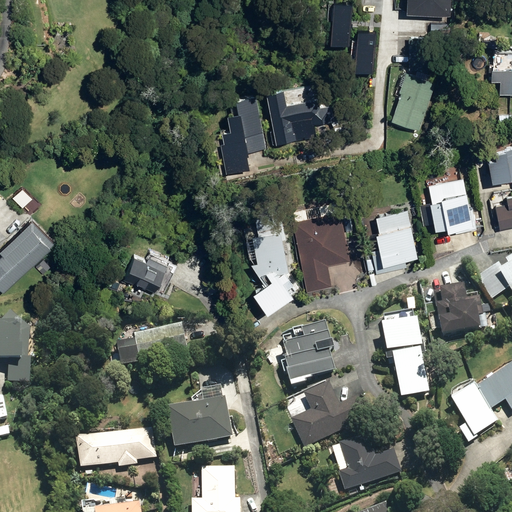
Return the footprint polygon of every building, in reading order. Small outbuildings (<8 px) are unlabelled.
[(405,0),(405,8),(423,9),(452,11),(452,0),(405,0)] [(331,47),(349,48),(352,5),(334,4),(331,47)] [(355,74),(373,75),(375,34),(357,33),(355,74)] [(407,36),(407,69),(431,68),(430,36),(407,36)] [(453,50),(464,51),(465,42),(453,42),(453,50)] [(511,67),(490,67),(490,78),(498,79),(497,92),(511,92),(511,67)] [(378,123),(405,135),(427,89),(400,76),(378,123)] [(283,93),(266,96),(276,145),(317,137),(315,126),(330,123),(327,106),(319,107),(318,100),(286,106),(283,93)] [(245,152),(266,148),(255,96),(232,101),(235,115),(227,117),(230,132),(222,134),(224,145),(221,146),(227,174),(248,170),(245,152)] [(498,114),(499,123),(511,122),(511,113),(498,114)] [(489,180),(511,175),(511,145),(483,151),(489,180)] [(426,200),(431,228),(443,226),(443,228),(453,227),(454,231),(474,227),(470,208),(467,208),(461,177),(426,184),(429,199),(426,200)] [(41,198),(26,184),(15,196),(24,204),(18,210),(26,218),(40,203),(38,201),(41,198)] [(498,203),(502,226),(511,224),(511,191),(509,192),(511,200),(498,203)] [(247,290),(262,312),(289,294),(283,285),(289,282),(281,269),(285,269),(278,231),(281,231),(276,202),(249,207),(256,233),(249,234),(254,260),(247,261),(261,281),(247,290)] [(369,248),(375,273),(405,266),(403,257),(414,255),(408,224),(409,224),(406,208),(373,215),(376,229),(371,231),(375,247),(369,248)] [(291,220),(305,291),(330,286),(325,264),(347,260),(338,211),(291,220)] [(0,290),(1,291),(46,245),(23,222),(0,245),(0,290)] [(121,277),(161,294),(175,263),(147,250),(143,259),(130,254),(121,277)] [(55,264),(44,255),(35,266),(45,275),(55,264)] [(476,280),(490,301),(507,290),(511,297),(511,256),(503,262),(507,268),(501,272),(497,266),(476,280)] [(432,294),(440,340),(484,331),(478,300),(465,302),(462,288),(432,294)] [(390,356),(400,401),(427,396),(418,350),(420,350),(415,323),(413,323),(411,313),(381,319),(383,329),(379,330),(384,357),(390,356)] [(5,385),(27,386),(28,361),(26,361),(27,331),(8,314),(0,322),(0,362),(6,363),(5,385)] [(284,375),(289,391),(304,386),(303,384),(310,382),(309,380),(333,372),(327,353),(332,351),(330,344),(329,344),(323,325),(299,333),(302,342),(280,349),(285,363),(282,364),(285,375),(284,375)] [(114,348),(118,370),(185,357),(179,329),(132,339),(132,344),(114,348)] [(450,403),(473,439),(496,424),(489,413),(504,403),(511,414),(511,413),(511,361),(510,363),(511,365),(511,366),(474,392),(472,389),(450,403)] [(220,362),(198,367),(206,399),(227,394),(220,362)] [(290,422),(303,451),(367,420),(357,397),(338,407),(327,385),(302,397),(309,412),(290,422)] [(164,415),(172,452),(231,440),(222,403),(164,415)] [(0,436),(12,434),(11,427),(0,428),(0,436)] [(73,443),(77,473),(155,460),(150,431),(73,443)] [(337,476),(343,494),(400,474),(392,452),(374,458),(372,453),(369,454),(364,440),(337,449),(345,473),(337,476)] [(190,502),(189,511),(238,511),(238,501),(233,502),(233,470),(199,471),(200,502),(190,502)] [(499,475),(503,486),(511,482),(511,477),(509,471),(499,475)]
